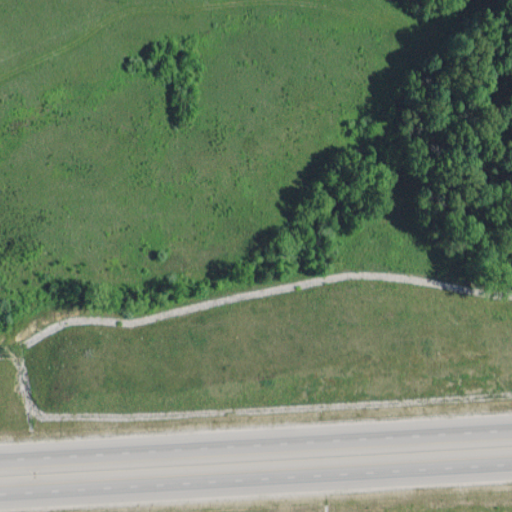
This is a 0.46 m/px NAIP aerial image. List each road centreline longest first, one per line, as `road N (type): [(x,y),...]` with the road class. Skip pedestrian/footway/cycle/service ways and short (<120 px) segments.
road 1 (motorway): [(511,427),(0,459)]
road 2 (motorway): [(0,491),(511,463)]
